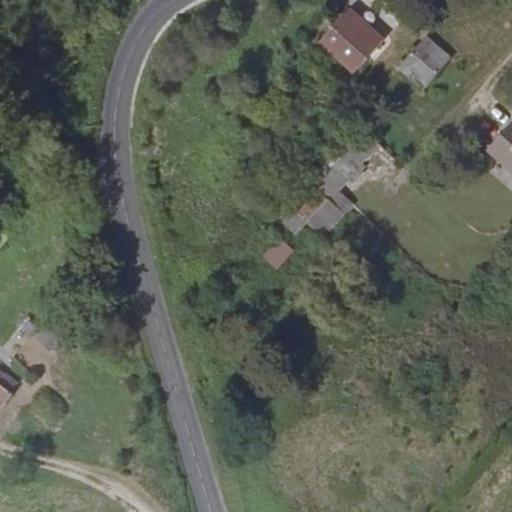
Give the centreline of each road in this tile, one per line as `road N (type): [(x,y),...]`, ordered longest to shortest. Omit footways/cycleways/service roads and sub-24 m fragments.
road 1 (tertiary): [(167,0),(141,13),(115,92),(118,198),(208,511)]
road 2 (track): [(0,447),(141,511)]
